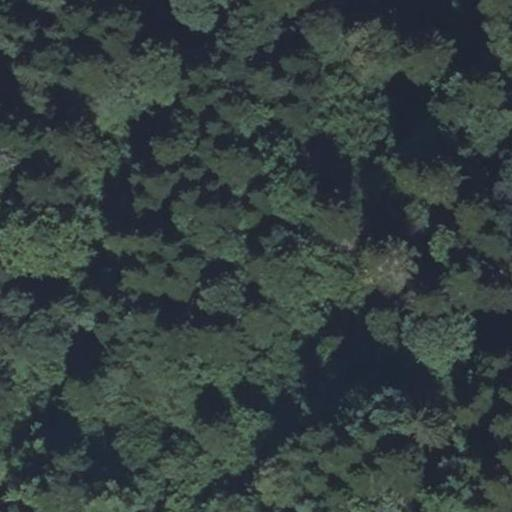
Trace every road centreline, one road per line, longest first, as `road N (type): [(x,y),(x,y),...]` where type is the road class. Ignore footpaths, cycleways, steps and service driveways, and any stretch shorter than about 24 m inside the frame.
road 1 (track): [(0,472),(104,325),(192,121),(273,0)]
road 2 (track): [(452,511),(511,358)]
